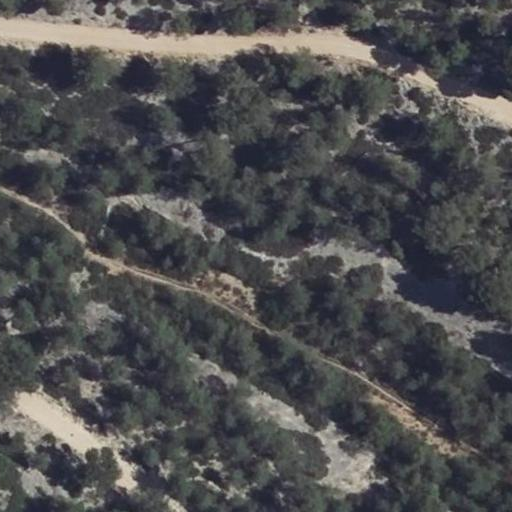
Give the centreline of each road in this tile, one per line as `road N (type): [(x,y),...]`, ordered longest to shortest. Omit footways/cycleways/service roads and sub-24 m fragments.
road 1 (track): [(511,109),(379,51),(310,35),(0,23)]
road 2 (track): [(450,432),(201,294),(93,253),(38,206),(0,189)]
road 3 (track): [(0,386),(160,511)]
